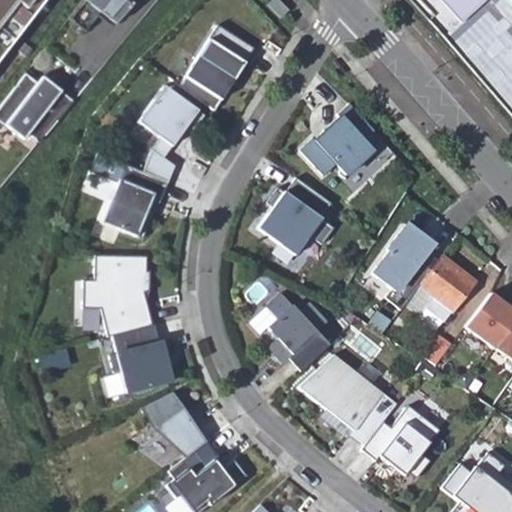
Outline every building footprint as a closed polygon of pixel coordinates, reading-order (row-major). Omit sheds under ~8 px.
[(83,0),(114,24),(132,0),(83,0)] [(287,11),(276,0),(271,0),(266,5),(280,19),(287,11)] [(404,0),(423,21),(429,16),(413,0),(404,0)] [(423,21),(506,116),(511,108),(511,5),(507,0),(413,0),(429,16),(423,21)] [(179,85),(216,108),(254,46),(217,24),(179,85)] [(35,83),(24,74),(0,104),(0,124),(14,134),(21,140),(26,134),(38,143),(72,102),(58,91),(40,78),(35,83)] [(139,170),(164,180),(170,164),(159,156),(183,123),(190,128),(200,114),(159,84),(133,120),(156,137),(147,148),(139,170)] [(296,147),(320,174),(333,163),(342,173),(369,149),(360,139),(372,129),(347,101),(334,113),(336,116),(311,138),(309,136),(296,147)] [(155,201),(164,180),(139,170),(120,162),(98,218),(139,235),(148,211),(142,209),(147,197),(155,201)] [(254,227),(291,253),(305,234),(318,243),(330,226),(317,217),(328,202),(292,176),(281,191),(274,186),(263,201),(269,205),(254,227)] [(416,286),(435,261),(423,251),(426,247),(421,244),(424,240),(404,224),(401,227),(383,250),(385,251),(367,274),(387,289),(380,298),(396,311),(416,286)] [(148,324),(139,291),(144,291),(145,269),(141,269),(142,255),(89,254),(88,278),(77,278),(76,306),(95,306),(103,335),(107,334),(148,324)] [(430,296),(422,309),(439,321),(440,321),(470,280),(438,257),(435,261),(416,286),(430,296)] [(296,348),(307,360),(326,343),(313,329),(324,319),(306,300),(296,310),(277,290),(263,303),(275,315),(264,324),(275,336),(266,345),(281,361),(290,352),(296,348)] [(493,344),(511,316),(511,309),(486,291),(461,326),(491,347),(493,344)] [(414,319),(430,333),(439,321),(422,309),(414,319)] [(511,316),(493,344),(511,356),(511,316)] [(155,341),(150,323),(148,324),(107,334),(112,352),(105,353),(109,372),(115,371),(121,392),(167,380),(161,358),(167,357),(163,339),(155,341)] [(439,336),(424,355),(435,363),(449,344),(439,336)] [(296,348),(290,352),(301,364),(307,360),(296,348)] [(345,434),(359,445),(380,418),(394,400),(331,351),(293,386),(348,430),(345,434)] [(150,428),(182,455),(201,440),(168,390),(139,405),(150,428)] [(380,418),(359,445),(356,448),(371,460),(374,456),(385,464),(388,460),(412,478),(426,460),(416,453),(435,428),(404,404),(388,424),(380,418)] [(214,454),(202,439),(201,440),(182,455),(163,470),(169,477),(161,484),(171,496),(175,493),(189,511),(194,511),(243,474),(230,458),(218,467),(210,458),(214,454)] [(511,511),(511,498),(510,496),(511,493),(511,485),(495,472),(501,466),(484,452),(472,467),(470,466),(466,472),(456,464),(437,487),(455,502),(449,510),(452,511),(511,511)] [(265,511),(256,503),(247,511),(265,511)]
